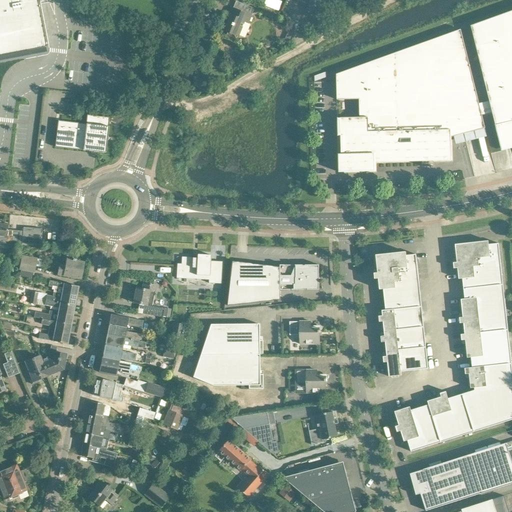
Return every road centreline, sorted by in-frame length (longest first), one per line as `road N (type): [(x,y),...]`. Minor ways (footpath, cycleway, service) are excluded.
road 1 (unclassified): [(390,511),(361,401),(344,219)]
road 2 (track): [(384,0),(198,104),(158,103)]
road 3 (tertiary): [(71,421),(115,232)]
road 4 (secondary): [(344,219),(511,194)]
road 5 (secondary): [(203,213),(344,219)]
road 6 (tertiary): [(146,130),(199,0)]
